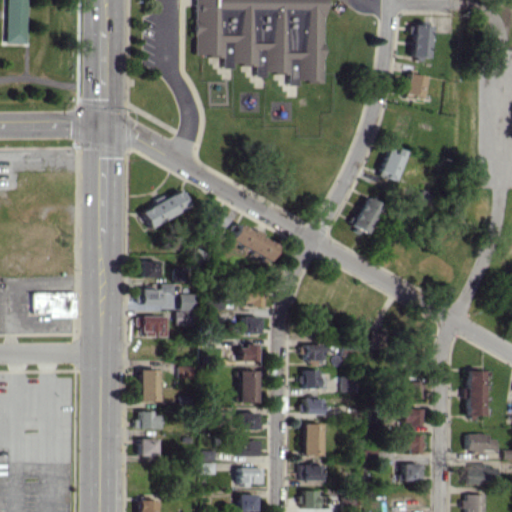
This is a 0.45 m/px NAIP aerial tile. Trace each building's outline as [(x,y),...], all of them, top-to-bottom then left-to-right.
[(4,0),(26,0),(24,42),(4,42),(4,0)] [(319,0),(190,0),(191,55),(219,55),(219,67),(229,67),(229,64),(252,64),(252,76),(262,76),(262,72),(285,72),(285,85),(295,85),(295,81),(319,81),(319,0)] [(408,33),(407,56),(425,56),(427,25),(405,24),(405,33),(408,33)] [(417,97),(422,75),(404,72),(400,93),(417,97)] [(391,153),(381,150),(375,173),(392,178),(400,149),(393,147),(391,153)] [(136,210),(145,227),(185,206),(176,189),(136,210)] [(347,225),(363,232),(376,203),(360,196),(347,225)] [(215,231),(223,216),(211,209),(203,225),(215,231)] [(274,245),(235,223),(224,242),(233,248),(235,245),(264,262),(274,245)] [(136,276),(153,276),(154,260),(136,260),(136,276)] [(169,280),(183,281),(184,266),(169,266),(169,280)] [(136,304),(173,304),(173,283),(156,282),(156,288),(136,288),(136,304)] [(239,306),(257,306),(257,289),(239,289),(239,306)] [(72,291),(29,291),(29,313),(46,312),(46,317),(72,316),(72,291)] [(175,309),(190,310),(191,293),(175,293),(175,309)] [(171,324),(186,324),(186,311),(171,310),(171,324)] [(162,334),(163,315),(136,315),(136,334),(162,334)] [(255,316),(237,315),(237,332),(255,332),(255,316)] [(384,330),(367,330),(367,347),(383,348),(384,330)] [(318,344),(299,343),(299,358),(318,359),(318,344)] [(234,360),(253,359),(253,344),(233,344),(234,360)] [(174,377),(189,377),(189,365),(174,365),(174,377)] [(154,368),(135,369),(135,401),(155,400),(154,368)] [(253,401),(252,369),(234,370),(234,402),(253,401)] [(299,387),(320,387),(321,377),(315,377),(315,369),(299,369),(299,387)] [(480,370),(462,369),(462,387),(461,387),(461,414),(479,414),(480,370)] [(337,392),(353,391),(353,375),(336,375),(337,392)] [(415,398),(416,380),(403,380),(403,397),(415,398)] [(317,413),(317,397),(299,397),(299,413),(317,413)] [(419,424),(419,407),(394,407),(394,424),(419,424)] [(154,427),(154,411),(134,411),(134,418),(130,418),(130,427),(154,427)] [(252,411),(234,411),(235,428),(252,428),(252,411)] [(298,454),(316,454),(317,423),(298,422),(298,454)] [(492,448),(491,438),(484,438),(483,432),(461,432),(462,449),(492,448)] [(415,453),(415,434),(399,434),(400,453),(415,453)] [(153,437),(135,437),(134,454),(152,455),(153,437)] [(233,454),(252,455),(252,439),(233,439),(233,454)] [(196,460),(210,460),(211,450),(196,450),(196,460)] [(210,473),(211,462),(196,462),(196,472),(210,473)] [(416,462),(397,463),(398,480),(416,479),(416,462)] [(483,463),(463,463),(462,482),(491,483),(492,467),(483,467),(483,463)] [(293,479),(316,480),(317,464),(294,464),(293,479)] [(258,483),(258,467),(233,466),(233,482),(258,483)] [(298,507),(313,507),(313,489),(298,489),(298,507)] [(233,510),(252,510),(252,493),(233,493),(233,510)] [(479,511),(479,493),(462,493),(461,511),(479,511)] [(151,511),(151,498),(134,499),(134,511),(151,511)]
